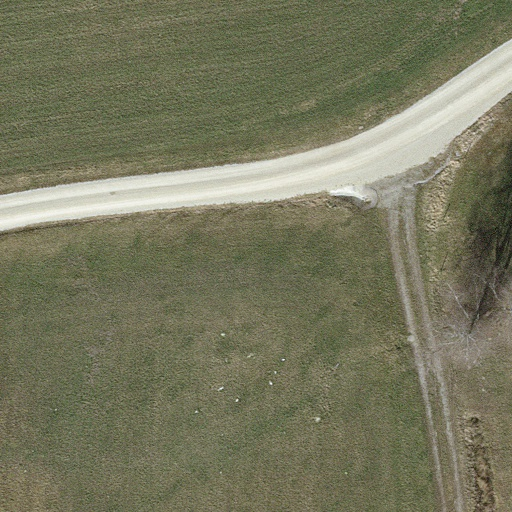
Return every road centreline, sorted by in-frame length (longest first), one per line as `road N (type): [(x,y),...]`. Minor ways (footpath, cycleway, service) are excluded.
road 1 (track): [(511,74),(403,166),(0,222)]
road 2 (track): [(465,511),(460,409),(403,166)]
